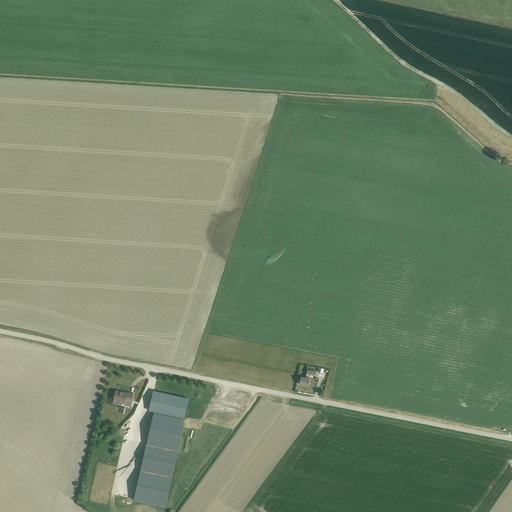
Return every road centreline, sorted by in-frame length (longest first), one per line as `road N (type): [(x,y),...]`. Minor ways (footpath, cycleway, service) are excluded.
road 1 (unclassified): [(511,439),(106,359),(0,330)]
road 2 (track): [(511,138),(409,67),(336,0)]
